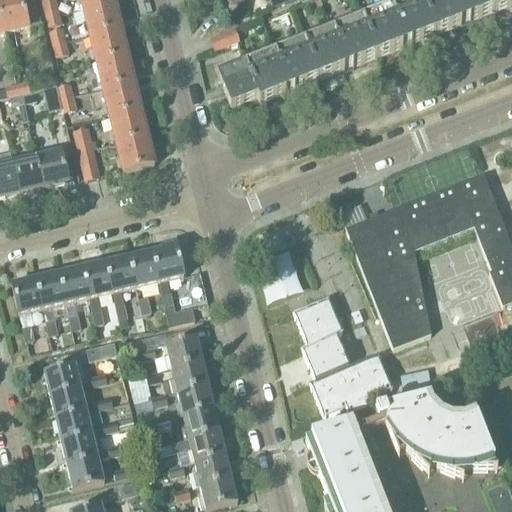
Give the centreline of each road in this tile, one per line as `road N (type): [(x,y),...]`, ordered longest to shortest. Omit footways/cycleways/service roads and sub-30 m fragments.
road 1 (residential): [(511,55),(200,173)]
road 2 (residential): [(212,220),(511,104)]
road 3 (residential): [(283,511),(212,220)]
road 4 (residential): [(207,199),(0,248)]
road 5 (residential): [(200,173),(157,0)]
